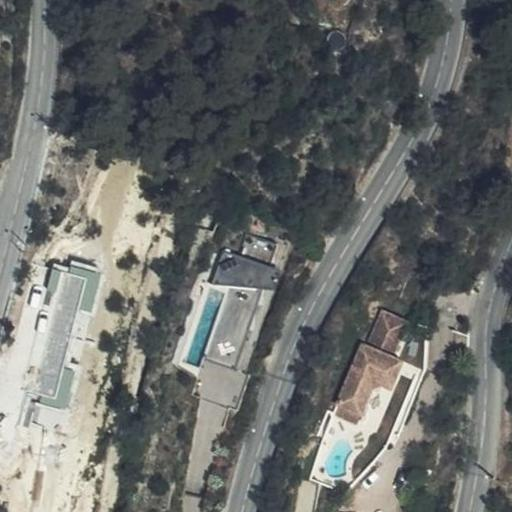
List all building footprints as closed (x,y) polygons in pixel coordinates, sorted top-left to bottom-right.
[(222,248),(211,287),(225,291),(199,383),(204,385),(201,395),(237,405),(278,264),(222,248)] [(373,314),(357,349),(362,350),(377,315),(373,314)] [(357,349),(331,408),(355,419),(367,392),(376,389),(387,394),(398,367),(387,362),(403,327),(377,315),(362,350),(357,349)] [(29,389),(56,397),(62,373),(35,366),(29,389)] [(352,428),(355,419),(331,408),(327,417),(352,428)]
